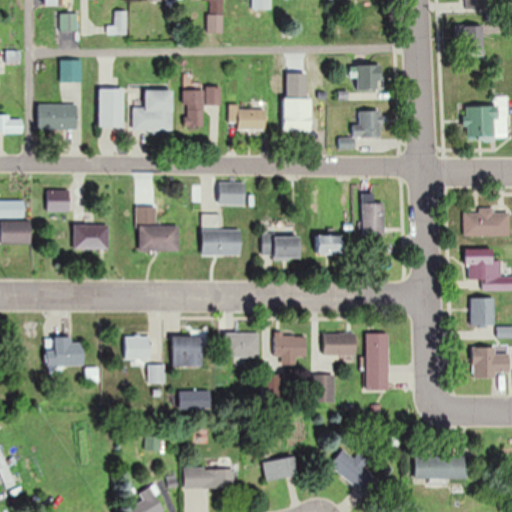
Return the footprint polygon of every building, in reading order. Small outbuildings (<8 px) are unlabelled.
[(224,0),(209,0),(209,32),(224,32),(224,0)] [(252,0),(253,8),(270,8),(270,0),(252,0)] [(108,25),(108,33),(128,33),(128,10),(115,10),(115,25),(108,25)] [(78,12),(60,12),(60,28),(78,28),(78,12)] [(483,24),(457,24),(457,56),(483,56),(483,24)] [(7,51),(7,62),(20,62),(20,51),(7,51)] [(81,58),(60,59),(61,80),(81,80),(81,58)] [(355,64),(355,88),(380,88),(380,64),(355,64)] [(221,85),(206,85),(206,103),(221,103),(221,85)] [(125,87),(100,87),(100,125),(124,125),(125,87)] [(203,125),(203,88),(184,88),(184,125),(203,125)] [(173,128),(173,89),(146,89),(146,106),(133,106),(133,128),(173,128)] [(319,131),(320,98),(285,97),(284,130),(319,131)] [(506,99),(492,99),(492,103),(463,103),(464,137),(507,136),(506,99)] [(77,103),(39,103),(39,128),(77,128),(77,103)] [(265,129),(265,106),(229,106),(229,121),(237,121),(237,129),(265,129)] [(379,109),(357,110),(357,124),(351,124),(351,135),(379,135),(379,109)] [(218,203),(245,203),(245,180),(218,180),(218,203)] [(70,211),(70,188),(48,188),(48,211),(70,211)] [(382,201),(371,201),(371,193),(361,193),(361,233),(382,233),(382,201)] [(0,215),(25,216),(25,199),(0,199),(0,215)] [(507,234),(507,208),(459,208),(459,234),(507,234)] [(31,244),(31,220),(1,220),(1,244),(31,244)] [(108,224),(73,224),(73,248),(108,248),(108,224)] [(138,249),(178,249),(178,224),(138,224),(138,249)] [(240,227),(201,227),(201,253),(240,253),(240,227)] [(261,257),(300,257),(300,233),(261,233),(261,257)] [(341,253),(341,233),(314,233),(314,253),(341,253)] [(511,275),(498,276),(497,247),(462,247),(462,277),(479,277),(480,289),(511,288),(511,275)] [(491,296),(468,296),(468,324),(491,324),(491,296)] [(256,357),(256,332),(223,332),(223,357),(256,357)] [(354,353),(354,332),(321,332),(321,353),(354,353)] [(364,332),(364,389),(386,389),(386,332),(364,332)] [(171,335),(171,365),(201,365),(201,335),(171,335)] [(304,335),(272,335),(272,355),(304,355),(304,335)] [(149,336),(123,336),(123,357),(149,357),(149,336)] [(83,365),(83,341),(71,341),(71,337),(47,337),(47,365),(83,365)] [(493,353),(493,345),(470,345),(470,375),(507,375),(507,352),(493,353)] [(332,401),(332,374),(310,374),(310,401),(332,401)] [(178,390),(178,408),(207,408),(207,390),(178,390)] [(0,468),(9,487),(17,483),(0,448),(0,468)] [(358,491),(372,479),(346,448),(332,459),(358,491)] [(266,480),(298,473),(293,454),(262,462),(266,480)] [(413,477),(467,477),(467,455),(413,455),(413,477)] [(183,487),(233,487),(233,467),(183,467),(183,487)] [(139,492),(143,500),(130,507),(132,511),(163,511),(166,511),(152,485),(139,492)]
